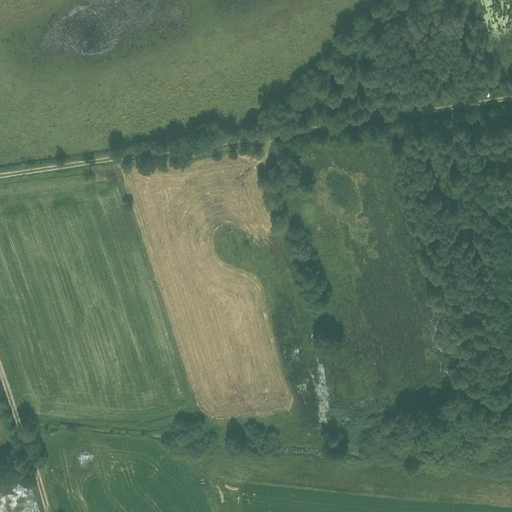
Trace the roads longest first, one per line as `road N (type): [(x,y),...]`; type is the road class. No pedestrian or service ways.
road 1 (track): [(0,174),(511,97)]
road 2 (track): [(0,358),(52,511)]
